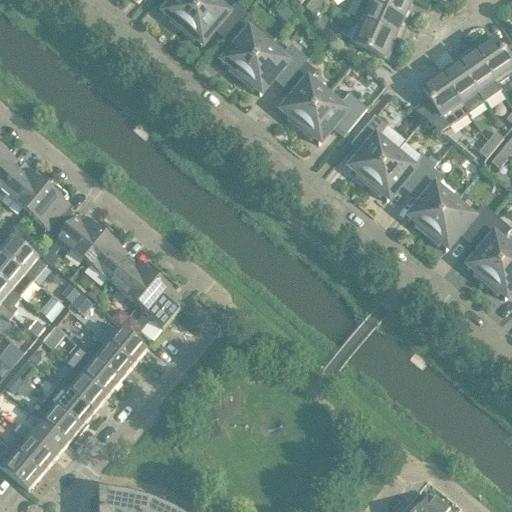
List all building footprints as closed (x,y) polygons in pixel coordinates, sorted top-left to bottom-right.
[(168,24),(180,34),(208,0),(176,0),(162,18),(163,18),(165,16),(171,21),(168,24)] [(218,28),(228,37),(245,16),(234,8),(230,13),(213,0),(208,0),(180,34),(193,44),(196,41),(201,46),(199,48),(200,49),(218,28)] [(322,5),(315,0),(313,0),(305,10),(312,17),(322,5)] [(374,0),(372,7),(402,21),(411,2),(405,0),(374,0)] [(402,21),(372,7),(363,25),(360,23),(360,24),(394,39),(402,21)] [(245,16),(228,37),(239,46),(221,67),(222,67),(224,65),(230,70),(227,73),(239,83),(267,50),(273,43),(254,27),(256,25),(245,16)] [(391,45),(394,39),(360,24),(350,45),(387,62),(394,47),(391,45)] [(480,51),(475,55),(496,86),(511,75),(511,67),(492,39),(478,49),(480,51)] [(277,77),(287,86),(307,62),(290,48),(280,60),(267,50),(239,83),(252,93),(255,90),(260,95),(258,97),(259,98),(277,77)] [(458,67),(484,105),(501,94),(496,86),(475,55),(458,67)] [(298,132),(326,99),(308,84),(310,81),(315,75),(304,66),(307,63),(307,62),(287,86),(298,95),(280,116),(281,117),(283,114),(289,119),(286,122),(298,132)] [(484,105),(458,67),(441,78),(468,117),(484,105)] [(420,89),(443,123),(448,130),(468,117),(441,78),(436,82),(434,79),(420,89)] [(342,106),(329,96),(326,99),(298,132),(311,143),(314,139),(319,144),(317,147),(318,147),(336,126),(346,135),(366,112),(349,98),(342,106)] [(367,189),(397,153),(378,137),(386,128),(375,119),(355,143),(366,152),(348,173),(349,174),(352,171),(358,176),(355,179),(367,189)] [(488,144),(495,150),(503,141),(495,135),(488,144)] [(0,141),(0,193),(0,194),(19,171),(8,162),(15,154),(0,141)] [(495,150),(488,144),(478,155),(486,161),(495,150)] [(500,154),(508,161),(511,155),(511,148),(508,145),(500,154)] [(404,183),(415,192),(434,169),(423,159),(416,168),(397,153),(367,189),(379,200),(382,196),(388,201),(385,204),(386,204),(404,183)] [(508,161),(500,154),(491,165),(498,172),(508,161)] [(426,238),(456,202),(438,186),(442,181),(432,172),(434,169),(415,192),(425,201),(408,222),(409,223),(411,220),(417,225),(414,228),(426,238)] [(19,171),(0,194),(27,217),(53,186),(37,173),(31,180),(19,171)] [(53,186),(27,217),(54,239),(73,216),(62,206),(68,199),(53,186)] [(463,232),(474,241),(493,218),(482,209),(475,217),(456,202),(426,238),(438,249),(441,245),(447,250),(444,253),(445,254),(463,232)] [(84,264),(110,233),(94,220),(88,228),(76,218),(54,245),(67,255),(69,252),(84,264)] [(485,288),(511,254),(511,248),(503,240),(510,232),(493,218),(474,241),(484,250),(467,271),(468,272),(470,269),(476,274),(473,277),(485,288)] [(110,233),(84,264),(111,286),(130,263),(119,254),(125,246),(110,233)] [(0,257),(25,278),(28,275),(34,280),(28,287),(31,289),(47,269),(12,240),(0,254),(0,257)] [(511,254),(485,288),(497,298),(500,294),(506,299),(503,302),(504,303),(511,293),(511,254)] [(0,284),(12,294),(21,301),(31,289),(28,287),(34,280),(28,275),(25,278),(0,257),(0,284)] [(130,263),(111,286),(137,309),(163,278),(148,265),(141,273),(130,263)] [(163,278),(137,309),(152,321),(149,324),(162,334),(184,308),(172,299),(179,291),(163,278)] [(0,284),(0,307),(2,306),(8,311),(15,317),(18,313),(14,309),(21,301),(12,294),(0,284)] [(70,287),(61,297),(83,317),(92,307),(70,287)] [(94,288),(87,297),(96,304),(103,296),(94,288)] [(64,310),(53,300),(39,316),(50,326),(64,310)] [(8,311),(2,318),(9,323),(15,317),(8,311)] [(118,311),(110,320),(121,329),(129,319),(118,311)] [(36,323),(28,333),(38,340),(45,331),(36,323)] [(149,324),(142,333),(154,344),(162,334),(149,324)] [(55,331),(48,340),(58,348),(58,347),(65,339),(55,331)] [(104,339),(98,346),(105,351),(107,347),(133,369),(147,353),(121,331),(110,344),(104,339)] [(98,346),(104,339),(97,333),(92,340),(98,346)] [(0,379),(0,380),(1,381),(3,381),(3,380),(4,379),(5,378),(6,377),(8,374),(9,372),(10,372),(11,371),(12,369),(14,368),(15,367),(16,366),(17,366),(18,365),(18,364),(19,363),(20,363),(20,362),(21,362),(21,361),(22,360),(23,359),(24,357),(23,356),(22,355),(21,355),(20,353),(19,353),(19,352),(18,352),(15,349),(14,348),(13,348),(12,347),(11,346),(10,346),(9,347),(9,348),(7,349),(7,350),(6,351),(5,352),(2,355),(2,356),(1,357),(1,358),(0,358),(0,363),(1,364),(1,365),(0,366),(0,379)] [(88,358),(120,384),(133,369),(107,347),(105,351),(98,346),(88,358)] [(36,354),(29,362),(37,368),(41,364),(41,358),(36,354)] [(120,384),(88,358),(72,377),(79,382),(81,379),(107,400),(120,384)] [(27,364),(16,377),(24,384),(35,371),(27,364)] [(13,398),(24,384),(16,377),(5,391),(13,398)] [(62,389),(94,416),(107,400),(81,379),(79,382),(72,377),(62,389)] [(94,416),(62,389),(46,408),(52,413),(55,410),(81,431),(94,416)] [(42,426),(68,447),(81,431),(55,410),(52,413),(46,408),(36,420),(42,426)] [(68,447),(42,426),(32,438),(26,433),(20,439),(26,445),(29,441),(55,463),(68,447)] [(13,434),(20,439),(26,433),(19,427),(13,434)] [(42,478),(55,463),(29,441),(26,445),(20,439),(10,452),(42,478)] [(0,470),(3,473),(28,495),(42,478),(10,452),(0,462),(0,470)] [(169,511),(154,505),(130,498),(99,494),(99,500),(94,500),(90,504),(89,511),(169,511)] [(447,511),(447,510),(444,506),(439,504),(435,503),(430,499),(418,511),(447,511)]
